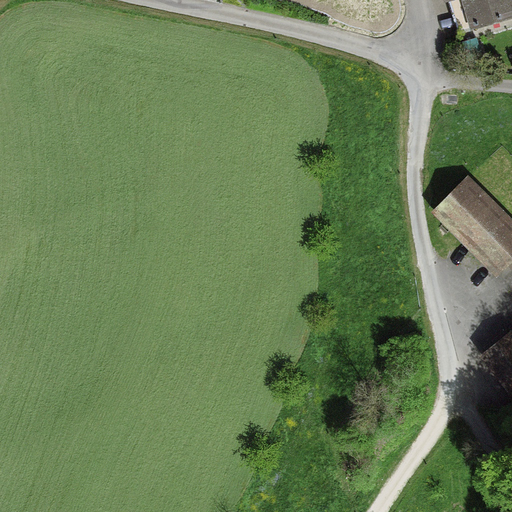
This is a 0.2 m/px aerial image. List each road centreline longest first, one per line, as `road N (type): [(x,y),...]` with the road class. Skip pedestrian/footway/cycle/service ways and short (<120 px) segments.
road 1 (residential): [(425,52),(417,194),(445,359),(462,403)]
road 2 (residential): [(149,0),(349,44),(425,52)]
road 3 (residential): [(462,403),(442,418),(375,511)]
